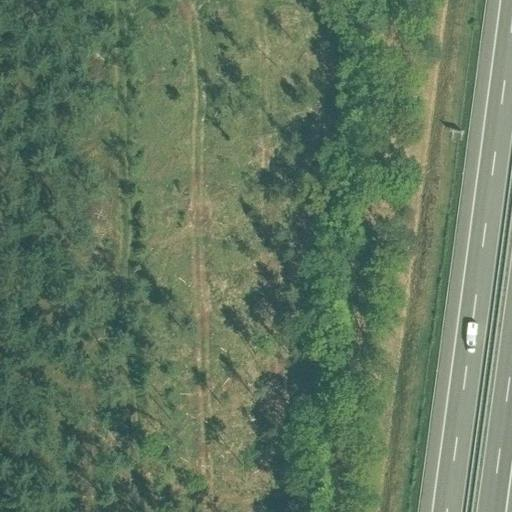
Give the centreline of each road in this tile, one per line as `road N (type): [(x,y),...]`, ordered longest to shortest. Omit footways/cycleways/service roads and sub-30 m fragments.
road 1 (motorway): [(511,23),(447,511)]
road 2 (motorway): [(490,511),(511,355)]
